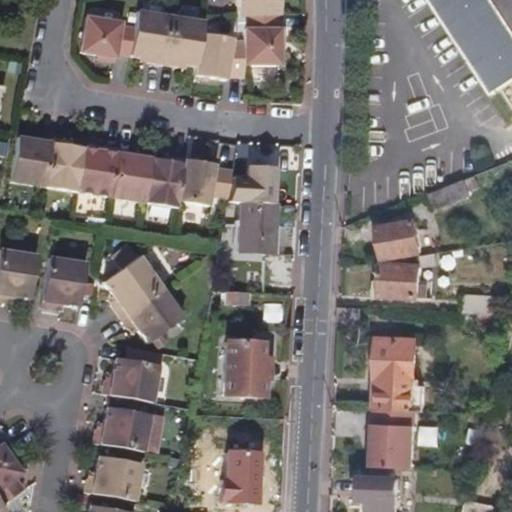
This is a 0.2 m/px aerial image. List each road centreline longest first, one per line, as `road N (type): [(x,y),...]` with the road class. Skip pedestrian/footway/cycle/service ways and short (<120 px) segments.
road 1 (residential): [(320,131),(303,511)]
road 2 (residential): [(320,131),(220,126),(79,98),(49,56),(56,0)]
road 3 (unknown): [(511,137),(490,137),(459,120),(421,71),(401,20)]
road 4 (residential): [(327,0),(320,131)]
